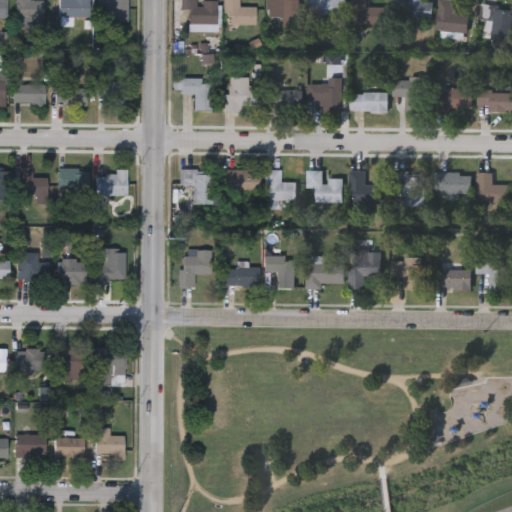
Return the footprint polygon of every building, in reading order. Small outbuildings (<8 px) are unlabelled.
[(27,0),(27,1),(44,1),(44,21),(15,21),(15,0),(27,0)] [(89,0),(89,18),(59,18),(59,0),(89,0)] [(98,0),(128,0),(128,23),(111,23),(111,18),(98,18),(98,0)] [(182,11),(182,0),(198,0),(198,2),(217,2),(217,26),(190,26),(190,11),(182,11)] [(257,26),(224,26),(224,0),(239,0),(239,8),(257,8),(257,26)] [(299,0),(299,30),(265,30),(265,0),(299,0)] [(309,17),(309,0),(345,0),(345,17),(309,17)] [(351,26),(351,0),(366,0),(366,8),(378,8),(378,26),(351,26)] [(401,0),(432,0),(432,22),(401,22),(401,0)] [(437,39),(440,0),(455,0),(454,15),(469,16),(467,41),(437,39)] [(480,22),(481,6),(511,8),(509,42),(491,41),(492,22),(480,22)] [(222,96),(229,96),(229,78),(248,78),(248,88),(261,88),(261,110),(222,110),(222,96)] [(342,79),(342,114),(323,114),(323,102),(308,102),(308,86),(328,86),(328,79),(342,79)] [(185,111),(185,96),(180,96),(180,80),(212,80),(212,111),(185,111)] [(394,80),(425,81),(425,115),(406,114),(406,98),(393,97),(394,80)] [(106,99),(97,99),(97,82),(127,82),(127,110),(106,110),(106,99)] [(45,86),(45,109),(30,109),(30,105),(12,105),(12,86),(45,86)] [(87,87),(87,108),(55,108),(55,87),(87,87)] [(472,90),(472,115),(441,115),(441,90),(472,90)] [(298,91),(298,110),(271,110),(271,91),(298,91)] [(480,92),(511,92),(511,113),(480,113),(480,92)] [(388,94),(388,113),(350,113),(350,94),(388,94)] [(0,169),(8,169),(8,201),(0,201),(0,169)] [(47,179),(47,205),(35,205),(35,196),(19,196),(19,169),(31,169),(31,179),(47,179)] [(70,190),(58,190),(58,170),(87,170),(87,202),(70,202),(70,190)] [(127,171),(127,197),(95,197),(95,176),(116,176),(116,171),(127,171)] [(193,205),(193,192),(180,192),(180,171),(211,171),(211,205),(193,205)] [(223,195),(223,171),(260,171),(259,196),(223,195)] [(296,183),(296,202),(265,202),(265,171),(280,171),(280,183),(296,183)] [(343,203),(316,204),(315,189),(307,189),(306,172),(323,172),(323,181),(342,181),(343,203)] [(386,186),(386,205),(350,205),(350,172),(365,172),(365,186),(386,186)] [(405,208),(405,197),(394,197),(394,174),(424,174),(424,208),(405,208)] [(438,200),(438,174),(471,174),(471,193),(455,193),(455,200),(438,200)] [(492,174),(492,186),(509,186),(509,204),(477,204),(477,174),(492,174)] [(124,281),(110,281),(110,286),(94,286),(94,263),(106,263),(106,250),(125,250),(124,281)] [(211,251),(212,275),(195,275),(195,288),(182,288),(181,251),(211,251)] [(38,254),(38,283),(16,283),(16,254),(38,254)] [(349,254),(381,254),(381,277),(364,277),(364,290),(349,290),(349,254)] [(489,292),(489,275),(476,275),(476,259),(507,259),(507,292),(489,292)] [(0,283),(0,261),(9,261),(9,283),(0,283)] [(57,283),(57,261),(86,261),(86,283),(57,283)] [(295,262),(295,289),(276,289),(276,262),(295,262)] [(424,291),(406,291),(406,279),(391,279),(391,262),(424,262),(424,291)] [(308,290),(308,264),(344,264),(344,285),(323,285),(323,290),(308,290)] [(221,268),(259,268),(259,287),(221,287),(221,268)] [(471,291),(433,291),(433,271),(471,271),(471,291)] [(124,375),(92,375),(92,349),(124,349),(124,375)] [(34,375),(14,375),(14,350),(43,350),(43,370),(34,370),(34,375)] [(53,351),(84,351),(84,376),(53,376),(53,351)] [(108,429),(108,437),(122,437),(122,457),(94,457),(94,429),(108,429)] [(44,435),(44,457),(14,457),(14,435),(44,435)] [(86,457),(53,457),(53,439),(86,439),(86,457)]
